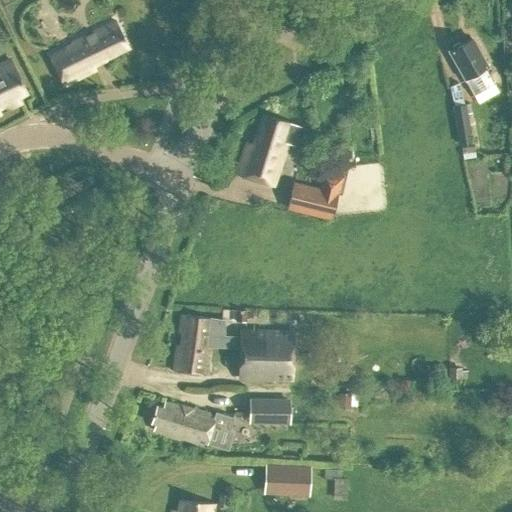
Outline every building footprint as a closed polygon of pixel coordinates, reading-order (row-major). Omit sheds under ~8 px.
[(92,64),(128,47),(115,21),(71,43),(72,45),(49,56),(64,85),(95,69),(92,64)] [(487,68),(471,38),(449,50),(457,65),(456,66),(464,80),(465,79),(474,95),(493,84),(485,69),(487,68)] [(26,92),(11,60),(0,64),(0,113),(0,105),(7,102),(9,108),(21,102),(18,96),(26,92)] [(452,106),(458,144),(471,142),(466,113),(471,112),(469,103),(452,106)] [(298,125),(262,113),(252,142),(246,140),(235,172),(272,185),(286,142),(292,144),(298,125)] [(303,138),(300,147),(311,151),(314,142),(303,138)] [(288,209),(331,220),(342,177),(323,172),(319,187),(295,181),(288,209)] [(236,310),(235,321),(246,322),(247,310),(236,310)] [(221,318),(178,312),(175,330),(182,331),(180,343),(174,343),(171,368),(210,373),(213,349),(209,349),(210,334),(219,335),(221,318)] [(291,378),(293,330),(242,328),(240,376),(291,378)] [(338,405),(350,406),(351,393),(339,393),(338,405)] [(249,399),(248,420),(289,421),(288,399),(249,399)] [(206,446),(216,414),(194,408),(192,413),(180,409),(182,404),(166,400),(164,407),(156,405),(151,422),(155,423),(153,430),(206,446)] [(265,463),(263,491),(308,493),(310,465),(265,463)] [(218,493),(217,506),(227,507),(228,494),(218,493)] [(213,511),(215,503),(179,498),(178,509),(172,509),(171,511),(213,511)]
